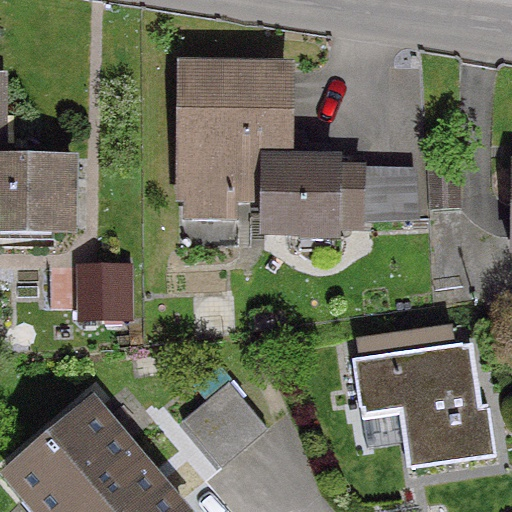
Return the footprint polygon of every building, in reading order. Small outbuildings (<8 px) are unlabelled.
[(261,199),(261,163),(283,164),(285,72),(179,70),(177,197),(261,199)] [(454,152),(424,154),(427,210),(457,209),(454,152)] [(0,231),(66,232),(66,194),(72,194),(72,181),(67,181),(67,160),(0,159),(0,231)] [(261,163),(261,199),(260,230),(298,231),(298,241),(332,240),(332,224),(358,224),(358,208),(357,187),(333,187),(332,165),(283,164),(261,163)] [(79,321),(119,321),(119,269),(95,269),(79,269),(79,321)] [(468,413),(458,346),(349,362),(356,410),(397,404),(408,470),(492,458),(485,411),(468,413)] [(224,386),(201,405),(240,451),(263,431),(259,426),(224,386)] [(201,405),(182,422),(179,424),(217,470),(240,451),(201,405)] [(28,511),(74,511),(133,463),(115,442),(84,406),(4,473),(34,507),(28,511)] [(174,511),(168,504),(133,463),(74,511),(174,511)]
